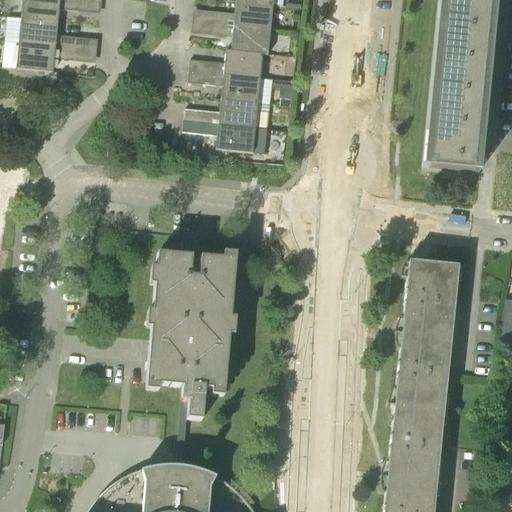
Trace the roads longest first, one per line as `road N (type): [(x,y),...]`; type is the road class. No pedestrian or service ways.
road 1 (residential): [(66,189),(55,218),(23,486),(7,511)]
road 2 (tertiary): [(313,511),(331,216)]
road 3 (residential): [(331,216),(66,189)]
road 4 (tertiary): [(331,216),(354,0)]
road 5 (residential): [(511,236),(331,216)]
